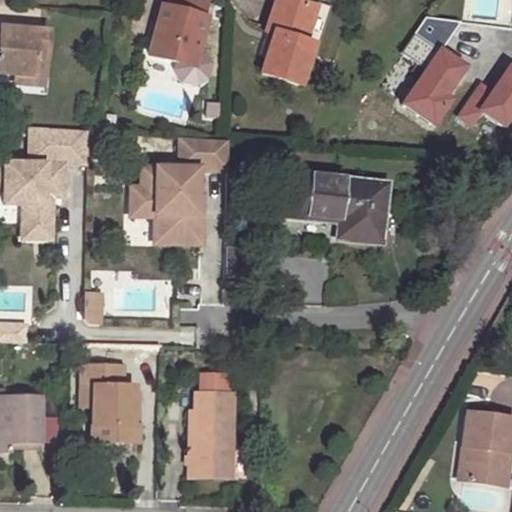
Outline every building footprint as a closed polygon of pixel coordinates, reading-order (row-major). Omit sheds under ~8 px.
[(165,0),(163,7),(201,18),(206,0),(165,0)] [(314,9),(288,0),(273,0),(263,31),(271,35),(259,72),(298,85),(312,45),(316,46),(330,8),(316,2),(314,9)] [(163,7),(160,6),(147,54),(191,67),(205,19),(201,18),(163,7)] [(0,72),(14,73),(33,75),(34,57),(43,58),(46,33),(0,28),(0,72)] [(425,42),(415,36),(406,50),(416,56),(425,42)] [(41,85),(43,58),(34,57),(33,75),(14,73),(13,83),(41,85)] [(219,120),(220,105),(207,104),(206,119),(219,120)] [(86,164),(87,132),(29,128),(28,166),(0,165),(0,190),(2,190),(2,205),(22,206),(21,224),(49,224),(49,205),(42,205),(42,197),(50,197),(61,198),(61,163),(86,164)] [(227,172),(227,143),(218,142),(180,139),(179,170),(141,169),(140,189),(130,188),(130,217),(154,217),(154,224),(179,224),(178,235),(200,236),(201,207),(196,207),(196,197),(197,171),(227,172)] [(337,222),(335,237),(378,242),(385,186),(285,174),(282,215),(337,222)] [(49,224),(21,224),(21,240),(49,240),(49,224)] [(179,224),(154,224),(153,244),(199,245),(200,236),(178,235),(179,224)] [(248,251),(224,250),(224,285),(248,286),(248,251)] [(83,314),(99,314),(100,295),(83,294),(83,314)] [(83,325),(99,325),(99,314),(83,314),(83,325)] [(25,324),(0,323),(0,342),(25,343),(25,324)] [(121,367),(79,367),(79,387),(90,388),(89,441),(137,442),(138,425),(131,426),(132,388),(121,388),(121,367)] [(232,394),(195,393),(194,411),(189,411),(187,477),(229,478),(232,394)] [(37,399),(0,398),(0,453),(9,454),(9,443),(37,443),(37,399)] [(469,452),(465,482),(504,487),(511,424),(511,421),(467,414),(462,452),(469,452)] [(457,481),(465,482),(469,452),(462,452),(457,481)]
